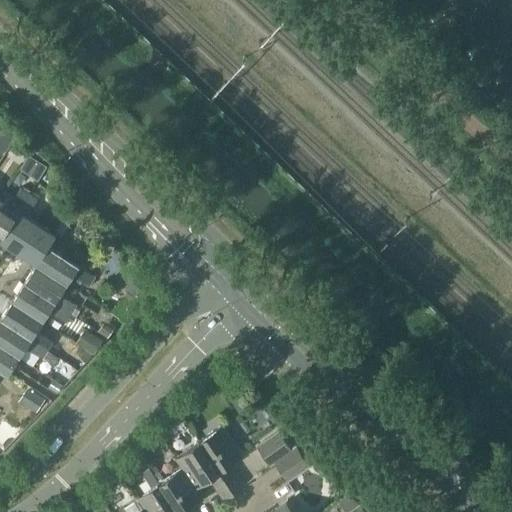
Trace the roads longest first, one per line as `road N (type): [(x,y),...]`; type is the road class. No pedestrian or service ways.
road 1 (tertiary): [(252,272),(0,46)]
road 2 (unclassified): [(21,511),(102,445),(240,302)]
road 3 (tertiary): [(438,465),(382,395),(252,272)]
road 4 (tertiary): [(0,47),(181,245)]
road 5 (unclassified): [(179,314),(0,501)]
road 6 (tertiary): [(240,302),(360,415),(438,465)]
road 7 (unclassified): [(511,163),(338,0)]
